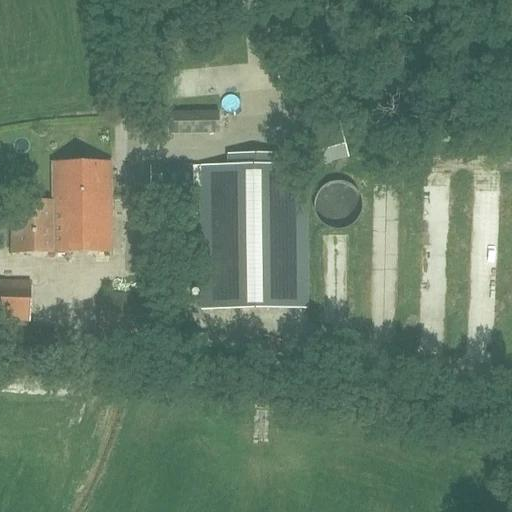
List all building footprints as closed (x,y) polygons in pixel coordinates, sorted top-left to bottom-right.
[(315,168),(350,158),(334,103),(299,113),(315,168)] [(219,113),(170,114),(170,134),(219,133),(219,113)] [(305,166),(286,166),(285,154),(229,155),(229,167),(151,168),(152,208),(194,208),(193,192),(201,192),(203,310),(307,309),(305,166)] [(13,253),(113,252),(112,163),(53,163),(54,202),(12,202),(13,253)] [(361,218),(362,209),(361,201),(356,193),(348,188),(340,187),(331,188),(324,193),(319,201),(317,209),(319,218),(324,225),(331,230),(340,232),(348,230),(356,225),(361,218)] [(0,279),(0,319),(30,320),(31,281),(0,279)] [(147,339),(148,331),(152,297),(104,293),(99,334),(147,339)] [(0,373),(32,375),(34,347),(0,344),(0,373)]
